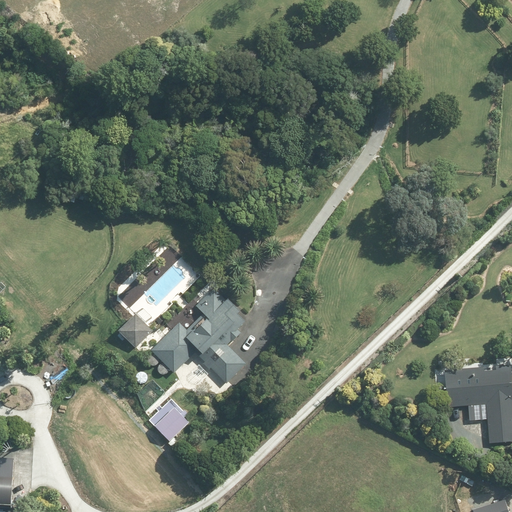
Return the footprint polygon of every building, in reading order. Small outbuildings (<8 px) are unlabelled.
[(208,370),(225,386),(245,366),(226,346),(229,343),(230,344),(240,335),(237,331),(244,324),(236,316),(237,315),(212,290),(193,308),(201,316),(185,331),(178,324),(148,354),(171,376),(192,355),(207,371),(208,370)] [(118,331),(136,349),(152,333),(134,315),(118,331)] [(155,321),(159,325),(164,320),(160,316),(155,321)] [(485,420),(487,444),(511,441),(511,390),(510,365),(480,367),(441,370),(444,409),(466,407),(467,421),(485,420)] [(187,424),(172,409),(152,429),(167,444),(187,424)] [(0,508),(9,508),(12,462),(0,460),(0,508)]
